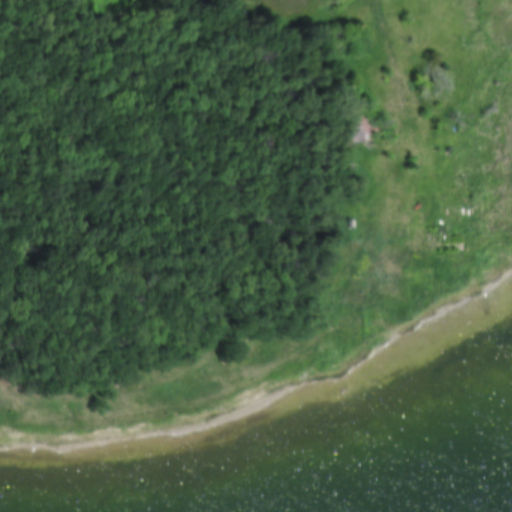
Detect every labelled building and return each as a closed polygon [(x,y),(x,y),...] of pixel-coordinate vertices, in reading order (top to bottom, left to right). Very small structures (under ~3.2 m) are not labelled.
[(328,116),(333,143),(363,138),(358,110),(328,116)] [(379,126),(378,114),(361,115),(362,144),(387,143),(387,125),(379,126)] [(422,251),(455,251),(455,259),(422,260),(422,251)] [(439,263),(470,263),(470,253),(439,253),(439,263)] [(346,316),(358,316),(358,302),(346,302),(346,316)]
